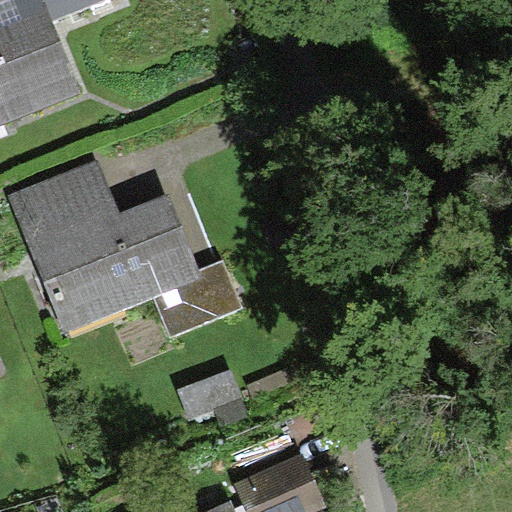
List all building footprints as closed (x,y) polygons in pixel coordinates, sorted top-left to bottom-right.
[(52,25),(42,0),(0,0),(0,138),(84,105),(52,25)] [(42,0),(52,25),(112,0),(42,0)] [(113,206),(96,165),(8,202),(64,338),(151,303),(167,343),(244,311),(227,270),(199,282),(169,208),(122,227),(113,206)] [(179,398),(188,421),(242,401),(233,378),(179,398)] [(297,462),(238,490),(248,511),(317,511),(320,511),(297,462)]
